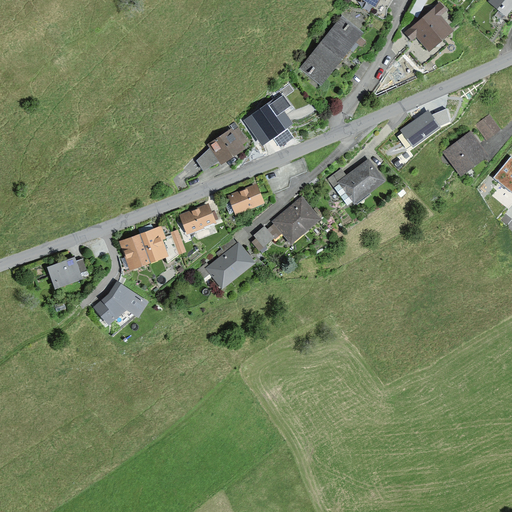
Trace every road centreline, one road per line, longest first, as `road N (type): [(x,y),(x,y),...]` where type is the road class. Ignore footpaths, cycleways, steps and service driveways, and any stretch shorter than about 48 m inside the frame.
road 1 (unclassified): [(335,137),(0,266)]
road 2 (unclassified): [(511,58),(335,137)]
road 3 (residential): [(404,0),(348,97),(335,137)]
